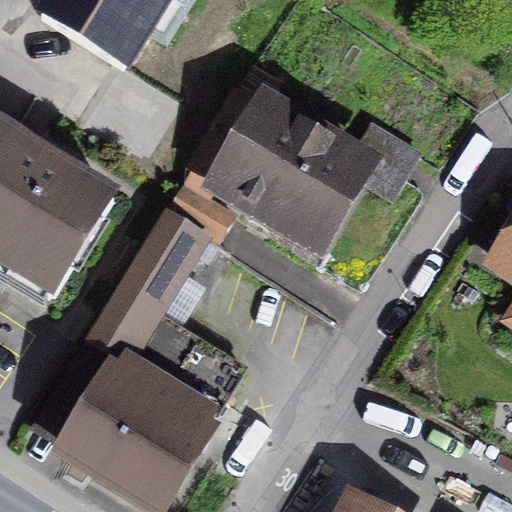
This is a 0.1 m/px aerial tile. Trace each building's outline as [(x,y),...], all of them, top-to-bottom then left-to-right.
[(182,0),(38,0),(9,49),(116,112),(182,0)] [(367,169),(242,99),(199,176),(324,246),(367,169)] [(114,205),(0,135),(0,266),(56,300),(114,205)] [(166,218),(215,246),(231,218),(182,189),(166,218)] [(155,318),(184,335),(230,255),(215,246),(166,218),(90,346),(126,367),(155,318)] [(511,228),(488,264),(511,280),(511,228)] [(126,367),(90,346),(35,440),(157,511),(164,511),(247,372),(184,335),(155,318),(126,367)] [(367,511),(349,502),(343,511),(367,511)]
